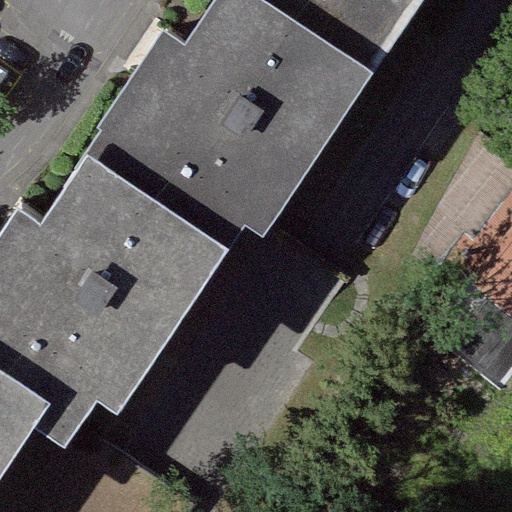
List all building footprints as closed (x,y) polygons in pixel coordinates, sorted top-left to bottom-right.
[(377,27),(337,0),(191,0),(190,2),(187,0),(162,0),(93,106),(230,198),(246,175),(268,188),(377,27)] [(337,0),(377,27),(395,0),(337,0)] [(230,198),(93,106),(46,178),(32,169),(0,218),(0,320),(80,373),(93,354),(114,365),(230,198)] [(511,155),(483,133),(417,248),(441,261),(451,245),(511,289),(511,155)] [(80,373),(0,320),(0,417),(26,379),(61,400),(80,373)]
